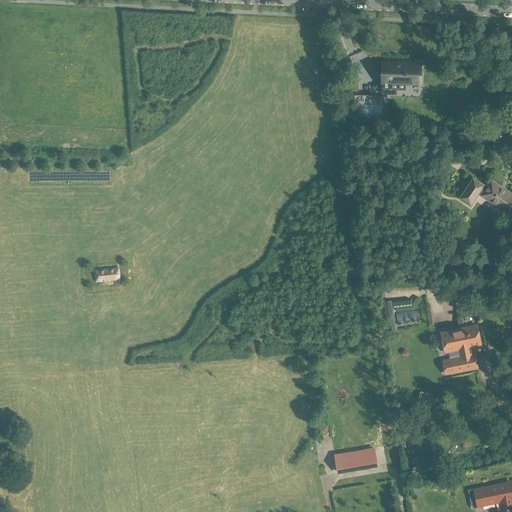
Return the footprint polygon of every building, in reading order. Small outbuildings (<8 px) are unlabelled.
[(408,63),(374,62),(374,72),(382,72),(381,89),(408,90),(408,88),(419,88),(420,67),(408,67),(408,63)] [(475,131),(457,133),(458,144),(476,142),(475,131)] [(473,178),(464,193),(474,199),(478,193),(481,195),(508,213),(511,206),(511,193),(491,180),(486,187),(483,185),(473,178)] [(94,272),(95,283),(119,280),(118,269),(94,272)] [(460,356),(442,360),(445,375),(478,368),(475,353),(470,354),(469,347),(481,345),(477,325),(441,332),(445,352),(459,349),(460,356)] [(378,467),(375,447),(334,455),(338,474),(378,467)] [(414,472),(431,469),(429,458),(412,461),(414,472)] [(511,489),(510,482),(478,489),(481,505),(501,501),(503,511),(511,508),(511,489)] [(424,495),(421,505),(440,511),(443,502),(424,495)]
